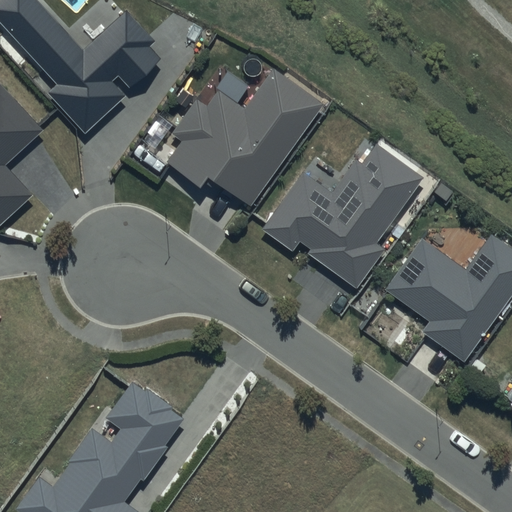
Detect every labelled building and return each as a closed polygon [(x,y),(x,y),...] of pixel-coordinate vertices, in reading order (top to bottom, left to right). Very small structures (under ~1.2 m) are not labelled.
[(127,9),(83,49),(37,0),(0,0),(0,21),(58,85),(49,93),(85,132),(125,96),(111,81),(118,75),(129,88),(161,59),(150,46),(156,41),(127,9)] [(326,104),(273,66),(242,108),(219,91),(207,108),(196,100),(171,133),(182,141),(166,162),(200,186),(208,176),(251,207),(326,104)] [(0,224),(32,195),(4,165),(41,130),(0,85),(0,224)] [(423,177),(376,145),(363,163),(355,158),(332,191),(303,171),(263,229),(293,249),(299,241),(310,249),(307,253),(357,288),(384,249),(376,244),(423,177)] [(511,296),(511,248),(491,234),(465,270),(422,239),(385,290),(430,322),(423,332),(465,362),(511,296)] [(184,418),(133,382),(108,418),(123,428),(112,443),(92,429),(53,486),(39,476),(15,511),(16,511),(139,511),(126,503),(184,418)]
